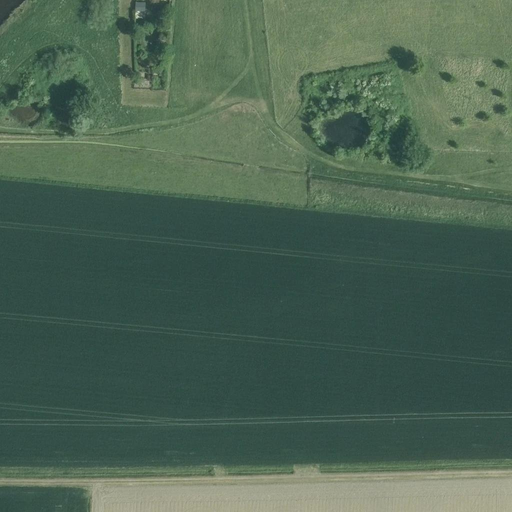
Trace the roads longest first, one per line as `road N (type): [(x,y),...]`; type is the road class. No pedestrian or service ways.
road 1 (track): [(0,483),(511,475)]
road 2 (track): [(216,102),(257,101),(268,121),(319,159),(511,184)]
road 3 (track): [(0,128),(111,133),(216,102)]
